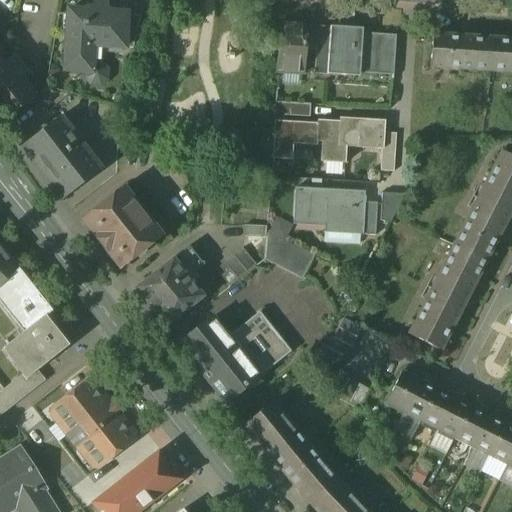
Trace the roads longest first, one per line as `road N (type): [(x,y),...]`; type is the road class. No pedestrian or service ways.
road 1 (secondary): [(0,174),(262,511)]
road 2 (residential): [(511,284),(464,373),(511,391)]
